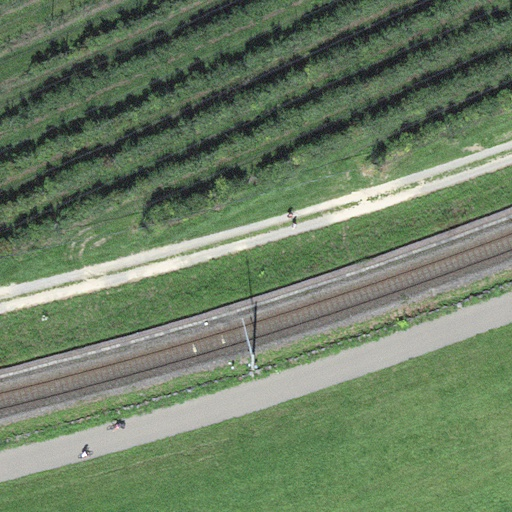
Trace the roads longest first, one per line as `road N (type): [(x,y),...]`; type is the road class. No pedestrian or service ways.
road 1 (track): [(0,467),(221,417),(511,307)]
road 2 (track): [(0,303),(351,208),(511,154)]
